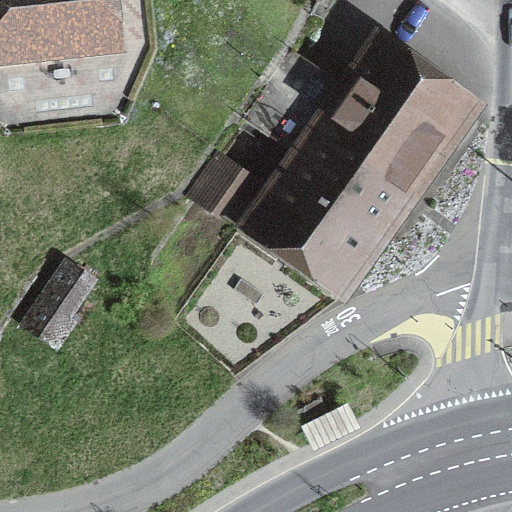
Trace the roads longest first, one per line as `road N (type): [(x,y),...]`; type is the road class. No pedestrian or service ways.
road 1 (residential): [(506,245),(317,347),(156,477),(69,511)]
road 2 (secondary): [(311,511),(428,460),(511,439)]
road 3 (tertiary): [(506,245),(511,103)]
